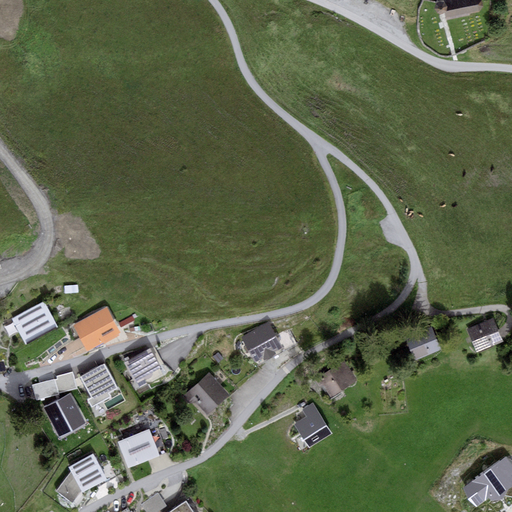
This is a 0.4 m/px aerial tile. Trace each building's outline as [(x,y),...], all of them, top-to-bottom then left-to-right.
[(443,0),(442,0),(443,1),(439,1),(436,3),(435,8),(438,13),(442,13),(445,12),(446,20),(469,15),(469,13),(480,11),(483,6),(481,0),(443,0)] [(352,291),(346,286),(339,294),(345,299),(352,291)] [(44,301),(11,319),(26,345),(58,327),(44,301)] [(106,307),(73,325),(74,327),(69,330),(75,340),(80,337),(87,351),(104,342),(104,343),(119,335),(118,334),(120,332),(106,307)] [(494,318),(467,329),(477,353),(503,342),(494,318)] [(282,347),(268,322),(241,337),(255,362),(263,358),(264,360),(276,354),(275,352),(282,347)] [(431,326),(405,338),(414,361),(441,349),(431,326)] [(351,340),(336,348),(338,351),(353,344),(351,340)] [(150,348),(124,363),(135,382),(143,378),(146,379),(148,379),(151,377),(152,375),(152,373),(160,368),(160,367),(164,365),(154,347),(150,348)] [(343,360),(315,379),(319,385),(322,383),(331,397),(356,380),(343,360)] [(117,388),(104,364),(80,377),(92,398),(88,400),(92,407),(110,397),(108,393),(117,388)] [(72,371),(56,376),(57,378),(54,379),(58,394),(77,389),(72,371)] [(230,395),(209,372),(182,396),(189,404),(195,403),(207,416),(230,395)] [(332,433),(313,403),(302,410),(306,416),(294,424),(309,448),(332,433)] [(149,429),(117,442),(128,468),(160,456),(149,429)] [(93,453),(68,467),(70,472),(56,491),(75,505),(85,491),(107,479),(93,453)] [(511,485),(511,464),(506,456),(462,488),(476,507),(489,497),(492,501),(502,499),(506,489),(511,485)] [(157,493),(141,504),(145,511),(157,511),(166,506),(157,493)] [(194,511),(186,500),(169,511),(194,511)]
